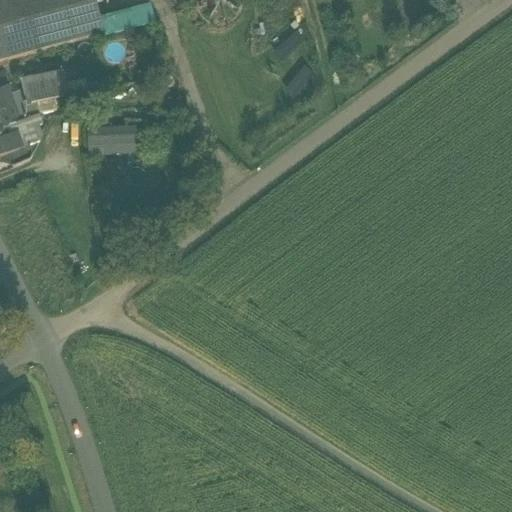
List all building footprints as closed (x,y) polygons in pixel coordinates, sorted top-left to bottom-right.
[(0,0),(0,64),(103,36),(99,21),(92,0),(0,0)] [(149,6),(99,21),(103,36),(104,40),(155,26),(149,6)] [(22,94),(25,107),(67,99),(62,74),(19,83),(22,94)] [(0,95),(0,94),(0,124),(1,126),(8,123),(10,129),(25,122),(25,107),(22,94),(3,103),(0,95)] [(0,160),(8,157),(11,156),(4,140),(1,132),(0,132),(0,160)] [(136,158),(136,132),(89,132),(89,158),(136,158)] [(15,135),(22,151),(27,149),(26,133),(15,135)] [(15,135),(4,140),(11,156),(22,151),(15,135)] [(8,157),(14,170),(28,164),(27,149),(22,151),(11,156),(8,157)]
